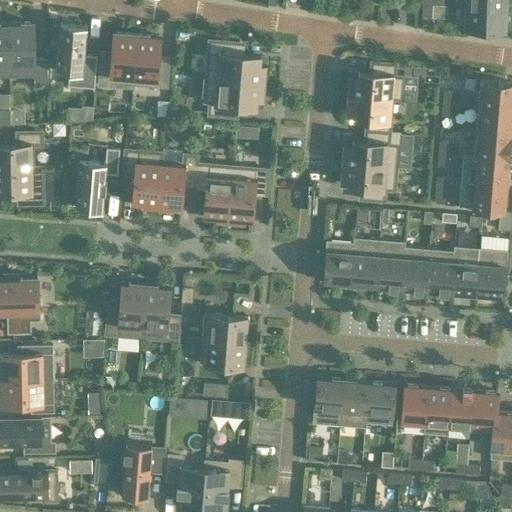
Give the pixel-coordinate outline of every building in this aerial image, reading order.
[(431,16),(432,4),(422,3),(421,15),(431,16)] [(504,7),(466,5),(465,29),(503,31),(504,7)] [(0,75),(9,76),(8,22),(0,21),(0,75)] [(33,21),(8,22),(9,76),(34,75),(34,83),(47,82),(47,57),(34,58),(33,21)] [(86,24),(59,22),(55,70),(69,71),(67,85),(94,87),(97,54),(84,53),(86,24)] [(133,87),(133,82),(132,82),(137,33),(114,31),(111,57),(100,56),(98,84),(133,87)] [(132,82),(133,82),(167,85),(169,62),(157,61),(159,35),(137,33),(132,82)] [(205,76),(263,81),(265,56),(238,54),(239,41),(208,39),(205,76)] [(350,73),(348,93),(402,98),(403,75),(394,74),(395,62),(371,61),(370,73),(357,71),(356,74),(350,73)] [(263,81),(205,76),(203,101),(209,101),(208,114),(233,116),(234,103),(257,105),(257,98),(261,99),(261,94),(262,94),(263,81)] [(477,104),(511,107),(511,81),(479,79),(477,104)] [(442,102),(452,103),(453,91),(443,90),(442,102)] [(402,98),(348,93),(346,113),(353,114),(353,116),(366,117),(365,129),(389,131),(392,98),(401,98),(402,98)] [(442,102),(441,114),(451,115),(452,103),(442,102)] [(511,107),(477,104),(475,129),(511,132),(511,119),(511,107)] [(93,106),(81,106),(81,107),(80,119),(92,117),(93,106)] [(10,108),(0,108),(0,122),(10,123),(10,108)] [(344,142),(342,161),(396,166),(399,132),(389,131),(365,129),(364,141),(351,140),(351,142),(344,142)] [(475,129),(473,154),(509,157),(511,132),(475,129)] [(0,167),(42,166),(42,165),(32,165),(32,144),(42,143),(41,130),(16,131),(17,143),(0,143),(0,167)] [(448,153),(449,141),(439,140),(438,152),(448,153)] [(104,160),(78,158),(74,206),(88,207),(103,209),(103,203),(102,203),(105,172),(117,173),(119,147),(105,146),(104,160)] [(132,203),(156,205),(160,151),(125,148),(122,173),(135,174),(132,203)] [(160,161),(161,151),(160,151),(156,205),(180,207),(182,178),(194,179),(196,162),(196,154),(183,153),(182,163),(160,161)] [(438,152),(437,164),(447,165),(448,153),(438,152)] [(509,157),(473,154),(462,154),(458,205),(504,209),(509,157)] [(394,188),(396,166),(342,161),(341,181),(348,182),(347,184),(360,186),(359,198),(383,199),(384,187),(394,188)] [(203,217),(227,219),(231,165),(196,162),(194,179),(193,187),(206,188),(203,217)] [(231,165),(227,219),(251,221),(253,192),(265,193),(267,168),(231,165)] [(42,166),(0,167),(0,190),(17,190),(18,203),(43,202),(42,166)] [(446,176),(436,176),(435,188),(445,188),(446,176)] [(445,188),(435,188),(434,200),(444,200),(445,188)] [(330,204),(329,214),(338,214),(338,204),(330,204)] [(423,210),(422,223),(431,223),(432,211),(423,210)] [(511,211),(496,210),(495,222),(510,223),(511,211)] [(444,212),(443,220),(455,221),(456,213),(444,212)] [(482,214),(470,213),(469,225),(482,226),(482,214)] [(322,281),(350,283),(353,236),(352,241),(325,239),(325,240),(327,240),(324,280),(322,280),(322,281)] [(375,285),(378,238),(353,236),(350,283),(375,285)] [(378,238),(375,285),(400,287),(403,240),(378,238)] [(405,240),(403,240),(400,287),(425,289),(428,247),(404,245),(405,240)] [(453,249),(428,247),(425,289),(450,291),(454,244),(453,244),(453,249)] [(475,293),(479,247),(454,244),(450,291),(475,293)] [(479,247),(475,293),(503,296),(503,295),(501,294),(505,250),(507,250),(507,249),(479,247)] [(4,277),(0,276),(0,311),(6,311),(7,332),(30,332),(30,320),(40,320),(40,308),(38,308),(37,276),(20,276),(20,272),(4,273),(4,277)] [(105,333),(141,336),(146,282),(122,280),(120,309),(107,308),(105,333)] [(146,282),(141,336),(177,339),(179,314),(167,313),(169,284),(146,282)] [(182,285),(181,301),(192,302),(194,286),(182,285)] [(204,311),(201,337),(245,340),(247,315),(204,311)] [(244,357),(245,340),(201,337),(199,362),(233,365),(233,364),(243,365),(243,357),(244,357)] [(0,352),(0,378),(52,377),(52,343),(21,344),(21,352),(0,352)] [(340,424),(344,377),(316,374),(316,376),(317,376),(314,420),(312,420),(312,421),(340,424)] [(53,411),(52,377),(0,378),(0,403),(30,403),(30,412),(53,411)] [(365,426),(369,379),(344,377),(340,424),(365,426)] [(369,379),(365,426),(366,426),(366,421),(391,423),(395,381),(369,379)] [(216,382),(214,395),(227,396),(228,383),(216,382)] [(401,420),(424,422),(423,431),(424,432),(428,384),(404,382),(401,420)] [(451,386),(428,384),(424,432),(447,433),(451,386)] [(473,388),(451,386),(447,433),(447,434),(448,424),(470,426),(473,388)] [(473,388),(470,426),(492,428),(489,457),(490,457),(496,390),(473,388)] [(511,411),(495,410),(497,390),(496,390),(490,457),(511,458),(511,411)] [(170,395),(169,414),(187,415),(189,397),(170,395)] [(249,402),(231,400),(230,415),(248,416),(248,414),(249,402)] [(99,402),(88,402),(88,413),(100,412),(99,402)] [(49,415),(0,416),(0,442),(23,442),(23,452),(54,451),(54,440),(50,440),(49,415)] [(164,447),(125,444),(121,492),(129,492),(128,496),(142,497),(142,494),(148,494),(150,470),(162,471),(164,447)] [(322,446),(309,445),(308,458),(321,458),(322,446)] [(346,463),(347,450),(338,449),(337,462),(346,463)] [(383,451),(382,465),(392,466),(393,452),(383,451)] [(177,504),(201,506),(205,458),(204,458),(203,467),(180,466),(181,455),(169,454),(169,453),(168,453),(165,479),(177,480),(175,506),(176,506),(177,504)] [(97,458),(95,482),(107,483),(109,459),(97,458)] [(228,460),(205,458),(201,506),(224,508),(224,510),(225,510),(228,484),(239,485),(240,484),(239,484),(241,460),(228,459),(228,460)] [(421,469),(422,459),(409,458),(409,468),(421,469)] [(421,469),(433,470),(434,460),(422,459),(421,469)] [(466,472),(467,462),(455,461),(454,471),(466,472)] [(466,472),(478,473),(479,463),(467,462),(466,472)] [(331,478),(331,468),(319,467),(318,477),(331,478)] [(0,496),(42,496),(42,500),(56,499),(56,468),(0,469),(0,496)] [(341,479),(353,480),(354,469),(342,468),(341,479)] [(354,469),(353,480),(365,481),(366,470),(354,469)] [(399,473),(387,472),(387,482),(399,483),(399,473)] [(399,473),(399,483),(411,484),(411,474),(399,473)] [(450,477),(438,476),(437,487),(449,488),(450,477)] [(450,477),(449,488),(461,489),(462,478),(450,477)] [(501,483),(500,495),(510,496),(511,484),(501,483)] [(477,496),(485,496),(486,484),(477,484),(477,496)] [(511,507),(511,496),(500,495),(499,495),(498,505),(511,507)] [(327,511),(328,505),(303,503),(303,504),(304,504),(303,511),(327,511)]
